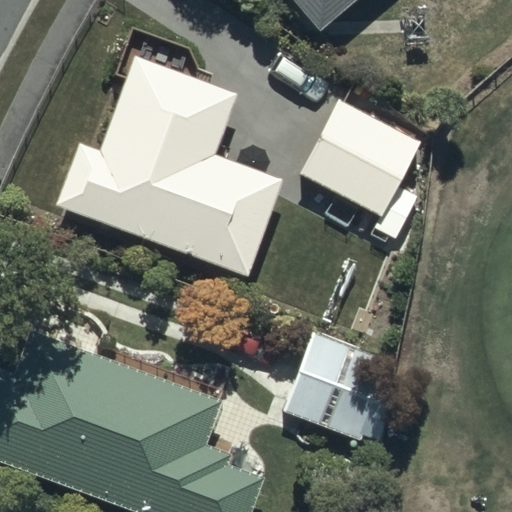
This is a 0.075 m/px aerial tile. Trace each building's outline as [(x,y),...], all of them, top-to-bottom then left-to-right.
[(290,0),(319,34),(359,0),(290,0)] [(238,99),(136,61),(101,155),(77,146),(53,210),(247,283),(284,185),(216,159),(238,99)] [(376,241),(387,220),(384,219),(419,146),(337,106),(302,177),(342,196),(330,219),(376,241)] [(2,330),(0,335),(0,465),(128,511),(249,511),(261,482),(229,470),(232,461),(209,452),(225,410),(2,330)] [(391,365),(317,335),(284,414),(358,444),(391,365)]
